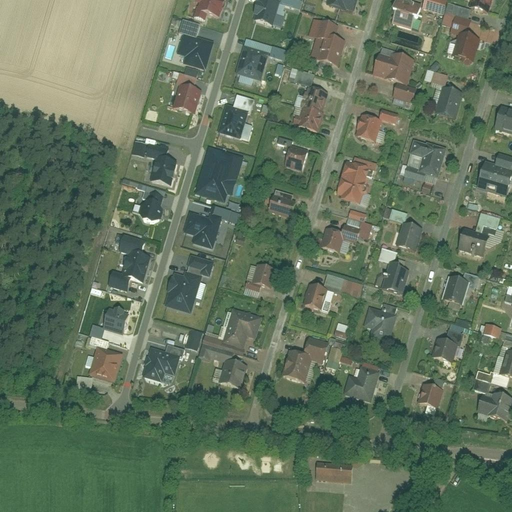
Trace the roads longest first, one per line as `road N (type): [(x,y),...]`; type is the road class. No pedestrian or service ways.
road 1 (residential): [(378,0),(253,433)]
road 2 (residential): [(383,447),(511,22)]
road 3 (residential): [(121,418),(196,150)]
road 4 (residential): [(196,150),(242,0)]
road 5 (residential): [(121,418),(253,433)]
road 6 (residential): [(253,433),(383,447)]
road 7 (residential): [(0,403),(121,418)]
